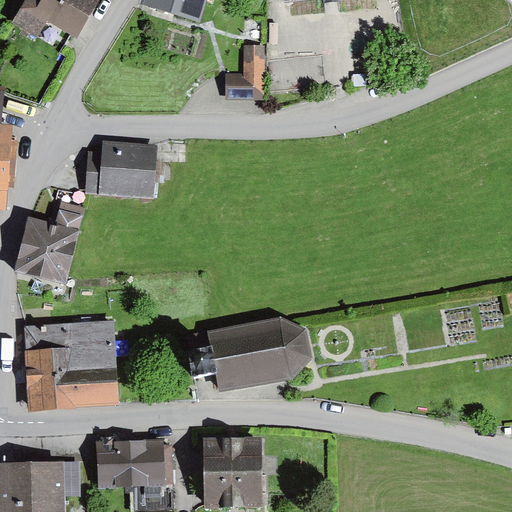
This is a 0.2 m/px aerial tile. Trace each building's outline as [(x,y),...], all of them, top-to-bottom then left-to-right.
[(100,3),(95,0),(29,0),(14,28),(38,42),(51,20),(81,37),(100,3)] [(212,27),(219,0),(153,0),(151,9),(212,27)] [(377,0),(282,0),(283,8),(377,0)] [(222,68),(222,96),(261,96),(260,44),(242,44),(241,68),(222,68)] [(0,191),(16,191),(15,130),(0,130),(0,191)] [(161,202),(166,155),(98,148),(93,195),(161,202)] [(79,232),(28,219),(15,274),(66,286),(79,232)] [(315,361),(311,333),(286,318),(191,332),(197,372),(222,368),(225,390),(297,379),(315,361)] [(119,321),(33,326),(37,399),(123,394),(119,321)] [(268,441),(209,443),(210,505),(269,503),(268,441)] [(170,443),(100,445),(101,484),(172,482),(170,443)] [(70,511),(69,466),(7,468),(8,511),(70,511)] [(146,504),(146,511),(177,511),(177,502),(146,504)]
